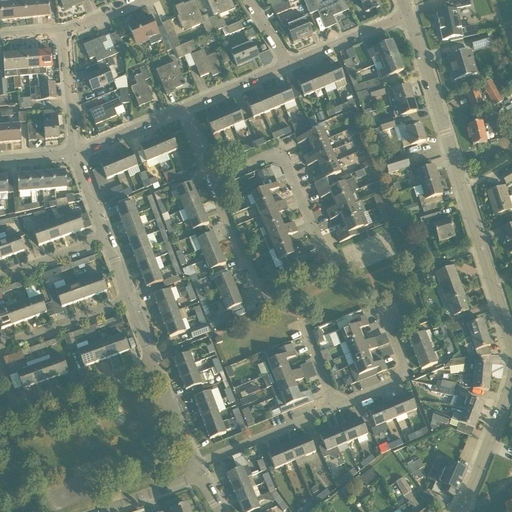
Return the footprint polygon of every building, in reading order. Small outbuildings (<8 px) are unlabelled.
[(0,0),(0,1),(0,5),(2,21),(14,20),(12,4),(11,0),(0,0)] [(23,0),(24,3),(26,19),(37,18),(36,1),(35,0),(23,0)] [(48,0),(36,1),(37,18),(49,17),(48,0)] [(59,0),(61,3),(59,4),(62,10),(63,9),(64,9),(74,5),(74,6),(82,2),(81,0),(59,0)] [(206,0),(213,16),(218,13),(219,15),(225,13),(235,9),(231,1),(230,0),(206,0)] [(276,0),(269,3),(271,8),(284,3),(282,0),(276,0)] [(303,0),(309,14),(317,11),(321,20),(325,29),(335,25),(332,17),(343,12),(348,10),(341,0),(331,0),(322,4),(320,0),(316,2),(315,0),(303,0)] [(375,0),(359,0),(365,13),(379,7),(375,0)] [(446,12),(436,14),(442,41),(449,40),(450,42),(462,40),(462,37),(461,37),(460,30),(456,10),(454,0),(445,4),(446,12)] [(209,20),(207,15),(201,18),(194,1),(183,5),(183,4),(175,7),(179,16),(177,17),(182,30),(190,26),(191,28),(202,24),(207,35),(214,32),(209,20)] [(284,3),(271,8),(271,9),(275,15),(290,9),(287,2),(284,3)] [(24,3),(12,4),(14,20),(26,19),(24,3)] [(303,16),(285,23),(293,42),(311,35),(303,16)] [(128,25),(132,34),(135,41),(137,46),(148,41),(150,46),(160,42),(155,29),(151,20),(150,17),(141,21),(129,26),(128,25)] [(216,17),(209,20),(214,32),(226,27),(223,19),(217,21),(216,17)] [(166,36),(172,49),(173,49),(179,47),(179,46),(174,33),(169,21),(162,24),(167,36),(166,36)] [(229,35),(243,30),(240,22),(226,28),(229,35)] [(511,31),(503,35),(509,53),(511,52),(511,31)] [(107,43),(105,38),(104,37),(83,45),(89,60),(95,57),(97,63),(101,61),(108,58),(110,58),(124,51),(120,42),(117,33),(108,36),(114,49),(106,52),(103,44),(107,43)] [(489,47),(486,35),(470,39),(474,51),(489,47)] [(172,49),(166,36),(161,38),(167,52),(172,49)] [(179,47),(184,57),(191,54),(190,52),(195,50),(192,42),(187,44),(186,43),(179,46),(179,47)] [(397,56),(391,42),(368,52),(371,58),(374,66),(397,56)] [(238,48),(230,51),(231,53),(233,57),(237,67),(252,60),(258,58),(257,56),(252,43),(242,46),(238,48)] [(184,57),(179,47),(173,49),(178,59),(184,57)] [(350,57),(357,56),(355,48),(349,49),(350,57)] [(38,52),(40,74),(43,74),(43,75),(46,75),(45,68),(52,68),(50,51),(38,52)] [(220,73),(216,64),(216,63),(217,62),(214,55),(206,58),(203,51),(191,55),(200,77),(211,73),(212,77),(220,73)] [(26,53),(28,76),(37,75),(37,81),(43,80),(43,75),(43,74),(40,74),(38,52),(26,53)] [(454,80),(463,78),(476,74),(470,52),(447,58),(454,80)] [(14,54),(16,77),(19,77),(28,76),(26,53),(14,54)] [(14,54),(2,55),(4,78),(13,77),(13,83),(19,82),(19,77),(16,77),(14,54)] [(374,66),(376,73),(380,80),(403,71),(397,56),(374,66)] [(348,76),(353,74),(356,73),(350,59),(343,62),(348,76)] [(169,66),(157,70),(162,87),(166,96),(173,93),(172,90),(182,86),(183,86),(185,85),(181,76),(179,68),(176,62),(169,66)] [(131,88),(135,98),(138,107),(153,101),(144,81),(150,79),(145,67),(143,63),(134,66),(135,70),(139,69),(142,75),(134,78),(137,85),(131,88)] [(327,69),(334,84),(344,80),(338,64),(327,69)] [(92,91),(101,87),(112,82),(106,68),(86,77),(92,91)] [(334,84),(327,69),(317,73),(324,89),(334,84)] [(324,89),(317,73),(307,77),(313,93),(324,89)] [(369,91),(380,87),(377,79),(368,82),(358,85),(353,74),(348,76),(355,94),(369,90),(369,91)] [(117,90),(119,90),(127,87),(125,76),(113,81),(117,90)] [(303,97),(313,93),(307,77),(296,82),(303,97)] [(481,85),(494,106),(503,101),(494,87),(497,85),(494,78),(481,85)] [(38,87),(41,87),(42,100),(55,99),(54,84),(44,85),(43,80),(37,81),(38,87)] [(277,90),(283,105),(294,101),(287,85),(277,90)] [(30,98),(30,101),(36,101),(42,100),(41,87),(38,87),(34,87),(35,95),(30,95),(30,98)] [(119,90),(120,98),(119,99),(98,107),(89,111),(95,125),(116,116),(113,110),(122,106),(121,104),(129,103),(128,93),(127,87),(119,90)] [(369,90),(355,94),(359,102),(384,94),(382,87),(380,87),(369,91),(369,90)] [(396,104),(412,100),(408,87),(392,92),(386,94),(388,99),(390,106),(396,104)] [(266,94),(273,109),(283,105),(277,90),(266,94)] [(471,108),(481,105),(476,90),(466,94),(471,108)] [(266,94),(256,98),(263,114),(273,109),(266,94)] [(31,109),(30,101),(30,98),(18,99),(19,109),(31,109)] [(256,98),(246,103),(252,118),(263,114),(256,98)] [(396,104),(398,111),(392,113),(394,118),(400,116),(400,117),(416,112),(412,100),(396,104)] [(353,101),(343,105),(345,110),(355,106),(353,101)] [(332,109),(335,114),(345,110),(343,105),(332,109)] [(240,116),(237,106),(226,111),(233,127),(233,126),(236,133),(246,128),(243,122),(240,116)] [(335,114),(332,109),(326,112),(328,117),(335,114)] [(35,135),(35,125),(27,125),(28,141),(36,141),(36,139),(44,138),(45,140),(58,139),(57,115),(56,110),(43,111),(43,124),(44,134),(35,135)] [(226,111),(216,115),(223,131),(233,127),(226,111)] [(27,123),(26,113),(18,113),(19,123),(27,123)] [(216,115),(205,119),(212,135),(223,131),(216,115)] [(314,117),(307,120),(309,125),(316,123),(314,117)] [(392,119),(378,123),(380,131),(394,127),(392,119)] [(309,125),(307,120),(300,122),(303,128),(309,125)] [(484,133),(482,122),(477,123),(468,126),(472,146),(486,142),(484,133)] [(8,143),(21,142),(19,125),(7,126),(8,143)] [(410,146),(415,145),(425,142),(420,126),(406,131),(404,125),(394,129),(398,140),(400,142),(402,148),(410,146)] [(0,143),(8,143),(7,126),(0,126),(0,143)] [(288,127),(282,130),(284,136),(290,133),(288,127)] [(310,146),(326,140),(321,129),(312,132),(310,128),(293,135),(295,139),(297,144),(308,140),(310,146)] [(282,130),(275,133),(271,135),(273,140),(284,136),(282,130)] [(229,133),(226,135),(232,151),(231,151),(233,157),(240,154),(238,149),(235,150),(229,133)] [(160,138),(167,154),(177,150),(171,134),(160,138)] [(160,138),(150,143),(157,158),(167,154),(160,138)] [(258,140),(250,144),(252,149),(260,146),(258,140)] [(310,146),(313,153),(303,157),(305,162),(331,151),(326,140),(310,146)] [(150,143),(139,147),(146,163),(157,158),(150,143)] [(120,155),(126,171),(129,177),(139,173),(137,167),(130,151),(120,155)] [(320,168),(335,162),(331,151),(305,162),(307,167),(317,162),(320,168)] [(120,155),(110,159),(116,175),(126,171),(120,155)] [(409,167),(406,156),(385,162),(388,174),(409,167)] [(106,180),(116,175),(110,159),(99,164),(106,180)] [(340,173),(335,162),(320,168),(322,175),(312,179),(316,189),(338,180),(336,175),(340,173)] [(437,182),(433,168),(426,170),(424,163),(408,168),(412,179),(418,177),(421,187),(437,182)] [(175,175),(173,170),(163,174),(165,179),(167,184),(171,183),(177,180),(175,175)] [(511,180),(511,170),(501,176),(506,184),(511,180)] [(150,185),(148,180),(149,180),(145,171),(138,174),(141,183),(144,188),(150,185)] [(54,189),(56,189),(66,188),(65,172),(53,173),(54,189)] [(53,173),(41,174),(42,190),(54,189),(53,173)] [(41,174),(29,175),(30,191),(42,190),(41,174)] [(29,175),(16,176),(18,193),(30,191),(29,175)] [(318,193),(320,198),(330,194),(333,201),(349,194),(355,191),(358,190),(353,179),(352,179),(350,175),(338,180),(316,189),(318,193)] [(175,202),(195,193),(191,183),(185,185),(183,181),(170,187),(172,192),(171,193),(175,202)] [(421,187),(413,189),(416,197),(417,197),(421,210),(438,205),(436,197),(441,195),(437,182),(421,187)] [(257,189),(244,194),(250,207),(255,205),(271,199),(268,192),(267,190),(270,189),(271,191),(278,188),(276,183),(257,191),(257,189)] [(125,196),(123,191),(121,185),(110,190),(112,196),(115,195),(115,197),(107,200),(109,203),(125,196)] [(504,187),(487,192),(490,201),(492,200),(497,214),(506,211),(511,209),(511,196),(507,198),(507,197),(504,187)] [(355,191),(333,201),(335,207),(325,211),(327,216),(360,202),(355,191)] [(179,212),(199,204),(195,193),(175,202),(179,212)] [(55,201),(56,206),(62,205),(73,203),(71,194),(65,196),(66,198),(55,201)] [(155,207),(151,196),(147,197),(151,209),(155,207)] [(15,214),(25,211),(24,206),(20,207),(20,198),(14,199),(15,214)] [(116,208),(120,220),(136,214),(143,211),(139,201),(132,203),(131,198),(127,199),(117,203),(119,207),(116,208)] [(260,216),(286,205),(284,201),(273,205),(271,199),(255,205),(260,216)] [(342,223),(358,216),(363,214),(364,213),(360,202),(327,216),(329,221),(339,216),(342,223)] [(64,212),(69,210),(76,208),(73,203),(62,205),(64,212)] [(179,212),(184,210),(188,220),(204,214),(199,204),(179,212)] [(64,212),(62,205),(56,206),(56,207),(58,214),(64,212)] [(286,205),(260,216),(264,227),(280,221),(277,214),(288,210),(286,205)] [(377,208),(383,223),(390,220),(384,205),(377,208)] [(155,207),(151,209),(155,220),(159,218),(155,207)] [(433,225),(435,233),(438,243),(454,238),(449,221),(442,223),(440,217),(441,217),(439,210),(418,216),(420,223),(433,219),(435,225),(433,225)] [(35,221),(41,219),(39,213),(33,214),(35,221)] [(72,234),(83,230),(78,214),(66,218),(72,234)] [(125,231),(141,225),(136,214),(120,220),(125,231)] [(208,224),(204,214),(188,220),(192,231),(208,224)] [(342,223),(345,229),(335,233),(339,243),(359,235),(357,230),(367,225),(363,214),(358,216),(342,223)] [(326,215),(316,219),(320,231),(331,226),(326,215)] [(72,234),(66,218),(55,222),(60,238),(72,234)] [(155,220),(159,231),(164,230),(159,218),(155,220)] [(43,226),(41,221),(30,225),(38,246),(49,242),(43,226)] [(264,240),(295,227),(293,223),(283,227),(280,221),(264,227),(260,230),(264,240)] [(55,222),(43,226),(49,242),(60,238),(55,222)] [(129,243),(145,237),(141,225),(125,231),(129,243)] [(511,252),(511,225),(500,230),(509,254),(511,252)] [(274,249),(289,243),(287,237),(297,232),(295,227),(264,240),(269,251),(274,249)] [(383,258),(396,253),(387,229),(374,234),(383,258)] [(164,230),(159,231),(163,242),(168,241),(164,230)] [(200,250),(216,244),(212,233),(196,240),(200,250)] [(12,255),(24,251),(18,235),(6,239),(12,255)] [(149,248),(145,237),(129,243),(133,254),(149,248)] [(0,241),(0,256),(1,259),(12,255),(6,239),(0,241)] [(168,254),(172,252),(168,241),(163,242),(168,254)] [(289,243),(274,249),(278,261),(289,256),(291,261),(307,255),(302,245),(292,249),(289,243)] [(205,261),(220,254),(216,244),(200,250),(205,261)] [(137,265),(153,259),(149,248),(133,254),(137,265)] [(172,265),(176,263),(172,252),(168,254),(172,265)] [(205,261),(209,271),(225,264),(220,254),(205,261)] [(83,260),(84,264),(95,260),(93,256),(83,260)] [(153,259),(137,265),(141,276),(157,270),(153,259)] [(71,264),(72,268),(84,264),(83,260),(71,264)] [(172,265),(176,276),(162,282),(164,288),(183,281),(176,263),(172,265)] [(72,268),(71,264),(59,268),(61,273),(72,268)] [(191,281),(196,279),(194,274),(195,274),(192,266),(182,270),(184,274),(189,277),(191,281)] [(435,274),(439,284),(446,304),(448,303),(453,317),(468,311),(462,297),(464,297),(459,283),(456,275),(453,267),(435,274)] [(61,273),(59,268),(48,272),(50,277),(61,273)] [(141,276),(146,288),(162,282),(157,270),(141,276)] [(211,293),(217,291),(233,284),(229,274),(228,274),(226,270),(222,272),(212,276),(208,277),(211,282),(207,284),(211,293)] [(89,280),(95,296),(106,291),(101,275),(89,280)] [(33,277),(22,281),(23,286),(35,282),(33,277)] [(200,288),(196,279),(191,281),(195,290),(198,298),(203,296),(200,288)] [(95,296),(89,280),(78,284),(83,300),(95,296)] [(23,286),(22,281),(10,286),(12,290),(23,286)] [(83,300),(78,284),(66,288),(72,304),(83,300)] [(237,294),(233,284),(217,291),(221,301),(237,294)] [(12,290),(10,286),(0,289),(0,292),(1,294),(12,290)] [(66,288),(55,292),(54,287),(46,289),(52,306),(59,303),(61,308),(72,304),(66,288)] [(157,307),(173,301),(169,290),(153,296),(157,307)] [(34,317),(46,313),(40,297),(38,291),(27,295),(29,301),(34,317)] [(221,301),(222,302),(226,311),(242,305),(237,294),(221,301)] [(203,309),(208,307),(203,296),(198,298),(203,309)] [(29,301),(17,305),(23,321),(34,317),(29,301)] [(161,317),(177,311),(173,301),(157,307),(161,317)] [(0,306),(0,328),(0,329),(12,325),(6,309),(4,305),(0,306)] [(6,309),(12,325),(23,321),(17,305),(6,309)] [(165,327),(181,321),(177,311),(161,317),(165,327)] [(196,315),(198,322),(200,327),(190,331),(193,338),(208,332),(203,320),(201,313),(196,315)] [(360,336),(358,330),(368,326),(364,316),(353,321),(355,325),(336,333),(340,345),(344,343),(360,336)] [(105,321),(106,326),(118,322),(116,317),(105,321)] [(463,341),(486,334),(482,321),(471,325),(470,319),(458,323),(446,326),(448,334),(461,330),(463,336),(462,337),(463,341)] [(165,327),(169,338),(190,330),(186,320),(181,322),(181,321),(165,327)] [(106,326),(105,321),(93,325),(95,330),(106,326)] [(93,325),(82,329),(84,334),(95,330),(93,325)] [(439,328),(442,335),(448,333),(445,327),(439,328)] [(84,334),(82,329),(63,336),(68,351),(77,348),(73,338),(84,334)] [(428,343),(433,341),(429,331),(408,339),(412,350),(428,343)] [(463,341),(465,346),(472,344),(474,351),(475,351),(477,357),(491,355),(488,347),(490,346),(486,334),(463,341)] [(111,339),(117,355),(129,351),(123,335),(111,339)] [(349,354),(375,343),(373,339),(363,343),(360,336),(344,343),(349,354)] [(44,343),(45,348),(57,344),(55,339),(44,343)] [(106,359),(117,355),(111,339),(100,343),(106,359)] [(446,348),(451,346),(448,339),(443,342),(446,348)] [(32,347),(34,352),(45,348),(44,343),(32,347)] [(106,359),(100,343),(89,347),(94,363),(106,359)] [(375,343),(349,354),(353,365),(369,359),(367,352),(377,348),(375,343)] [(416,360),(432,353),(428,343),(412,350),(416,360)] [(268,361),(264,363),(266,367),(269,374),(287,367),(285,360),(295,356),(293,351),(290,344),(265,355),(268,361)] [(211,345),(206,347),(209,354),(214,352),(211,345)] [(451,346),(446,348),(449,355),(454,353),(451,346)] [(34,352),(32,347),(21,351),(23,356),(34,352)] [(89,347),(77,351),(83,367),(94,363),(89,347)] [(10,355),(3,358),(5,365),(6,366),(24,359),(23,356),(21,351),(10,355)] [(193,364),(192,363),(189,353),(173,359),(177,370),(193,364)] [(416,360),(421,370),(437,364),(432,353),(416,360)] [(332,361),(337,372),(349,366),(345,356),(332,361)] [(50,361),(56,377),(67,373),(62,357),(50,361)] [(372,365),(369,359),(353,365),(349,367),(352,374),(355,383),(386,370),(382,361),(372,365)] [(450,360),(444,367),(444,368),(464,365),(463,359),(450,360)] [(39,365),(45,381),(56,377),(50,361),(39,365)] [(193,364),(177,370),(181,380),(197,374),(193,364)] [(489,378),(490,365),(474,364),(474,372),(466,371),(465,376),(489,378)] [(28,369),(33,385),(45,381),(39,365),(28,369)] [(215,375),(222,372),(219,366),(214,368),(212,369),(215,375)] [(273,385),(302,374),(300,369),(290,373),(287,367),(269,374),(273,385)] [(28,369),(25,370),(16,373),(22,389),(33,385),(28,369)] [(185,391),(194,387),(201,385),(206,383),(203,375),(200,376),(199,373),(197,374),(181,380),(185,391)] [(270,387),(275,398),(296,389),(293,383),(304,378),(302,374),(273,385),(270,387)] [(465,376),(465,381),(473,382),(473,390),(488,391),(489,378),(465,376)] [(240,400),(243,407),(259,400),(256,393),(261,390),(257,379),(236,388),(241,400),(240,400)] [(440,388),(454,391),(455,384),(441,381),(440,388)] [(456,408),(478,417),(483,405),(474,401),(468,399),(458,397),(460,393),(454,391),(453,391),(440,388),(432,386),(430,392),(439,394),(452,397),(449,406),(453,407),(456,408)] [(281,414),(313,401),(309,391),(299,396),(296,389),(275,398),(279,409),(281,414)] [(193,398),(197,408),(213,402),(209,392),(193,398)] [(405,415),(406,414),(416,410),(409,394),(399,399),(405,415)] [(399,399),(388,403),(395,419),(405,415),(399,399)] [(201,419),(217,413),(213,402),(197,408),(201,419)] [(378,407),(385,423),(395,419),(388,403),(378,407)] [(378,407),(368,412),(374,427),(385,423),(378,407)] [(456,408),(453,407),(451,412),(453,413),(450,420),(474,429),(478,417),(456,408)] [(250,427),(256,424),(250,408),(244,410),(250,427)] [(217,413),(201,419),(205,429),(221,423),(217,413)] [(440,423),(445,425),(448,418),(434,413),(430,425),(439,428),(440,423)] [(360,419),(350,424),(356,439),(366,435),(367,435),(364,428),(360,419)] [(221,423),(205,429),(209,440),(213,438),(225,434),(224,432),(231,429),(227,421),(221,423)] [(350,424),(340,428),(346,444),(356,439),(350,424)] [(415,439),(422,436),(420,431),(419,431),(419,429),(414,427),(411,428),(414,434),(413,434),(415,439)] [(340,428),(329,432),(336,448),(346,444),(340,428)] [(323,446),(319,448),(323,458),(328,457),(337,460),(341,459),(336,448),(329,432),(319,436),(323,446)] [(298,441),(304,457),(315,452),(308,436),(298,441)] [(304,457),(298,441),(288,445),(294,461),(304,457)] [(278,449),(284,465),(294,461),(288,445),(278,449)] [(274,469),(284,465),(278,449),(267,454),(274,469)] [(368,465),(375,460),(371,455),(365,460),(368,465)] [(372,468),(380,478),(393,468),(385,459),(372,468)] [(266,471),(261,460),(256,462),(261,473),(266,471)] [(365,460),(360,464),(363,468),(368,465),(365,460)] [(418,460),(405,468),(410,476),(411,475),(416,472),(423,468),(418,460)] [(466,471),(441,460),(438,467),(441,469),(435,483),(436,483),(432,491),(439,494),(440,491),(454,498),(457,492),(466,471)] [(230,485),(250,477),(246,466),(226,475),(230,485)] [(380,478),(372,468),(360,478),(359,476),(354,480),(358,486),(364,482),(367,487),(380,478)] [(353,469),(347,473),(351,478),(357,473),(353,469)] [(351,478),(347,473),(342,477),(345,482),(351,478)] [(234,495),(250,488),(255,487),(250,477),(230,485),(234,495)] [(402,478),(395,483),(404,496),(411,492),(402,478)] [(255,498),(250,488),(234,495),(239,505),(255,498)] [(320,494),(323,498),(329,494),(326,489),(320,494)] [(437,497),(436,498),(429,489),(424,493),(438,511),(445,507),(437,497)] [(274,501),(279,507),(285,505),(274,491),(270,494),(269,493),(259,497),(255,498),(239,505),(241,511),(251,511),(260,509),(257,503),(261,501),(263,500),(272,503),(274,501)] [(320,494),(314,498),(318,503),(323,498),(320,494)] [(400,511),(415,511),(414,510),(415,509),(410,502),(399,509),(400,511)] [(302,508),(305,511),(311,508),(308,503),(302,508)]
